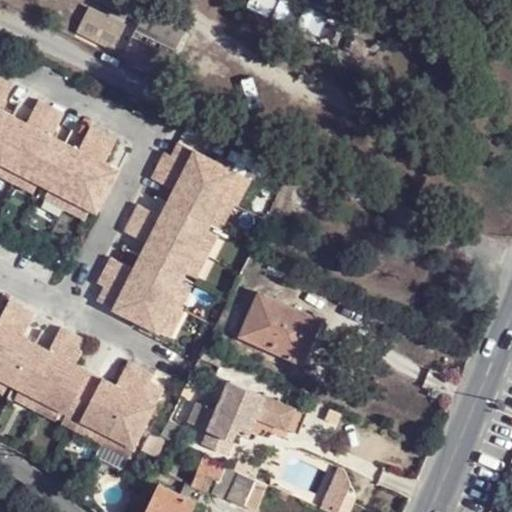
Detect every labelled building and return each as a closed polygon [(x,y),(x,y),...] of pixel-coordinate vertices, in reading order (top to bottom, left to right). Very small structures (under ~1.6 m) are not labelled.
[(127,29),(90,10),(80,28),(117,47),(127,29)] [(187,32),(146,12),(121,59),(161,80),(187,32)] [(106,174),(111,165),(106,163),(118,140),(92,126),(80,150),(54,136),(67,113),(41,99),(28,122),(2,108),(14,85),(0,77),(0,160),(19,171),(40,182),(52,188),(71,198),(90,209),(97,213),(116,179),(115,178),(106,174)] [(231,203),(246,175),(180,141),(173,155),(167,152),(153,178),(176,190),(162,216),(140,204),(125,231),(148,243),(142,255),(135,268),(112,257),(105,270),(98,282),(105,286),(98,300),(163,334),(178,306),(171,302),(181,283),(187,271),(208,231),(214,219),(224,199),(231,203)] [(0,174),(34,192),(40,182),(19,171),(0,160),(0,174)] [(115,178),(120,170),(111,165),(106,174),(115,178)] [(251,179),(246,175),(231,203),(235,204),(237,205),(251,179)] [(85,220),(90,209),(71,198),(52,188),(46,199),(65,209),(85,220)] [(224,224),(235,204),(231,203),(224,199),(214,219),(224,224)] [(219,236),(208,231),(187,271),(197,277),(219,236)] [(181,308),(191,288),(181,283),(171,302),(178,306),(181,308)] [(321,319),(259,294),(242,338),(304,361),(321,319)] [(0,376),(8,381),(20,387),(60,408),(66,411),(60,422),(75,430),(81,419),(106,432),(103,439),(129,453),(165,389),(152,381),(156,375),(130,362),(118,384),(78,363),(90,340),(76,333),(63,326),(51,349),(25,335),(37,312),(24,306),(11,299),(0,320),(0,376)] [(181,308),(178,306),(163,334),(168,337),(183,309),(181,308)] [(0,390),(2,391),(8,381),(0,376),(0,390)] [(232,381),(218,411),(210,429),(209,432),(231,443),(235,434),(246,438),(256,418),(270,424),(280,403),(232,381)] [(14,398),(55,419),(60,408),(20,387),(14,398)] [(304,415),(280,403),(270,424),(295,435),(304,415)] [(210,429),(218,411),(206,405),(197,423),(210,429)] [(103,439),(106,432),(81,419),(75,430),(101,443),(103,439)] [(127,457),(129,453),(103,439),(101,443),(127,457)] [(256,478),(205,455),(201,462),(192,487),(204,491),(211,478),(216,481),(211,494),(244,507),(256,478)] [(320,509),(326,511),(341,511),(356,479),(337,470),(320,509)] [(190,498),(180,492),(162,484),(148,511),(191,511),(197,501),(190,498)] [(183,487),(180,492),(190,498),(193,491),(183,487)]
